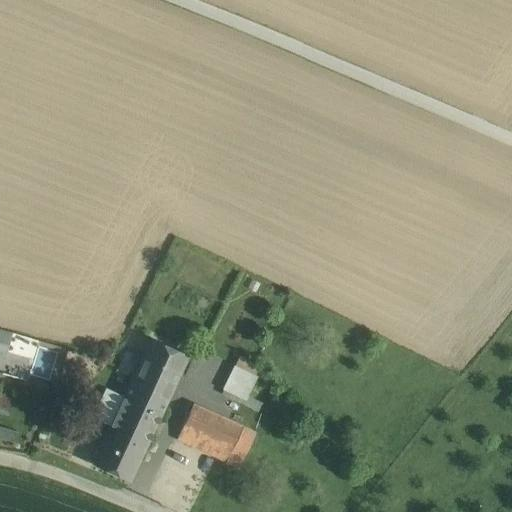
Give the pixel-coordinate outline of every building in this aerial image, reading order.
[(11,332),(0,329),(0,352),(5,354),(11,332)] [(188,355),(150,338),(130,382),(167,400),(188,355)] [(259,365),(239,355),(234,366),(254,375),(259,365)] [(234,366),(223,389),(245,399),(247,396),(256,376),(254,375),(234,366)] [(110,426),(92,463),(130,481),(167,400),(130,382),(123,396),(110,426)] [(110,426),(123,396),(104,387),(91,417),(110,426)] [(223,389),(220,394),(257,412),(262,402),(247,396),(245,399),(223,389)] [(13,398),(0,393),(0,409),(8,412),(13,398)] [(207,411),(192,405),(177,438),(225,461),(226,461),(242,427),(209,411),(207,410),(207,411)] [(17,431),(0,426),(0,438),(13,443),(17,431)] [(242,427),(226,461),(238,467),(254,433),(242,427)]
